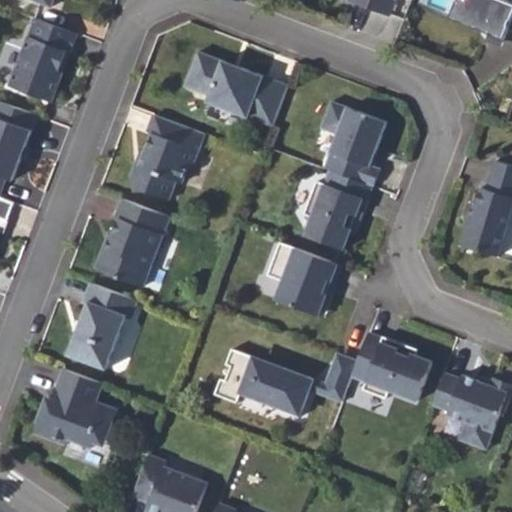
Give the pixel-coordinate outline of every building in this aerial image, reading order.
[(355,0),(354,2),(389,15),(394,0),(355,0)] [(511,26),(511,2),(506,0),(461,0),(455,15),(490,29),(487,35),(503,41),(509,26),(511,26)] [(70,52),(77,33),(35,17),(9,85),(51,101),(63,71),(59,70),(66,51),(70,52)] [(66,51),(59,70),(63,71),(70,52),(66,51)] [(239,71),(222,65),(224,60),(199,51),(190,74),(197,90),(210,95),(207,101),(273,125),(288,84),(241,67),(239,71)] [(241,67),(224,60),(222,65),(239,71),(241,67)] [(197,90),(190,74),(185,86),(197,90)] [(36,114),(0,100),(0,175),(6,177),(12,179),(19,161),(23,150),(36,114)] [(386,122),(331,102),(321,129),(337,135),(325,167),(330,169),(365,182),(373,185),(379,169),(370,166),(365,164),(370,151),(375,152),(386,122)] [(204,132),(154,113),(147,130),(152,132),(144,153),(139,165),(136,163),(131,176),(136,187),(168,199),(175,179),(181,182),(187,164),(191,166),(204,132)] [(370,151),(365,164),(370,166),(375,152),(370,151)] [(140,152),(136,163),(139,165),(144,153),(140,152)] [(511,218),(511,165),(496,161),(488,190),(482,188),(477,207),(475,206),(470,224),(469,223),(462,247),(501,258),(511,218)] [(365,182),(330,169),(325,183),(316,180),(304,212),(312,216),(305,234),(343,249),(351,227),(344,225),(349,212),(356,215),(362,197),(360,196),(365,182)] [(0,217),(7,220),(14,202),(0,196),(0,217)] [(169,215),(122,197),(115,216),(119,217),(113,233),(108,246),(104,244),(95,268),(143,285),(169,215)] [(349,212),(344,225),(351,227),(356,215),(349,212)] [(109,231),(104,244),(108,246),(113,233),(109,231)] [(337,263),(281,241),(269,274),(284,280),(277,299),(317,314),(325,292),(318,290),(323,278),(330,280),(337,263)] [(323,278),(318,290),(325,292),(330,280),(323,278)] [(137,299),(90,282),(83,300),(88,302),(68,353),(106,368),(126,316),(130,318),(137,299)] [(380,344),(366,339),(357,363),(352,375),(367,381),(364,389),(386,398),(390,389),(418,400),(432,361),(411,353),(408,360),(396,356),(399,349),(381,342),(380,344)] [(309,388),(313,378),(283,367),(282,372),(252,361),(254,356),(232,348),(226,363),(231,365),(226,379),(221,377),(215,393),(237,401),(243,387),(281,402),(278,409),(299,417),(309,388)] [(357,363),(341,357),(331,385),(327,395),(343,401),(352,375),(357,363)] [(102,382),(64,368),(52,398),(52,400),(56,402),(54,409),(44,405),(34,431),(66,443),(68,438),(92,447),(94,441),(99,428),(109,431),(117,410),(95,401),(102,382)] [(461,377),(445,371),(432,404),(448,410),(447,414),(465,421),(459,438),(486,449),(501,410),(504,411),(511,390),(511,384),(493,377),(492,380),(490,384),(479,380),(462,374),(461,377)] [(492,380),(481,375),(479,380),(490,384),(492,380)] [(331,385),(313,378),(309,388),(327,395),(331,385)] [(47,396),(44,405),(54,409),(56,402),(52,400),(52,398),(47,396)] [(109,431),(99,428),(94,441),(104,444),(109,431)] [(166,460),(149,453),(133,495),(149,501),(145,510),(150,511),(196,511),(208,482),(164,465),(166,460)] [(234,511),(236,508),(219,502),(215,511),(234,511)]
